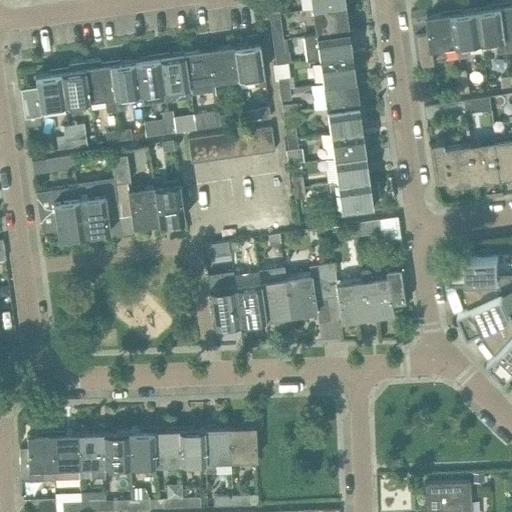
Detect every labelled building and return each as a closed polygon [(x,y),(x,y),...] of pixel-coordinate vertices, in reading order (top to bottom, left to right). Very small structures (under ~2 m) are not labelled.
[(276,0),(266,0),(268,10),(278,8),(276,0)] [(312,7),(316,33),(347,28),(343,3),(312,7)] [(504,4),(479,8),(484,39),(499,37),(501,50),(511,49),(504,4)] [(445,45),(459,43),(455,12),(427,16),(425,8),(411,10),(418,62),(446,58),(445,45)] [(455,12),(459,43),(461,56),(471,55),(469,41),(484,39),(479,8),(455,12)] [(280,16),(269,17),(272,39),(283,38),(281,27),(280,16)] [(320,58),(351,53),(347,28),(316,33),(304,34),(308,60),(320,58)] [(248,42),(233,44),(238,77),(240,88),(265,85),(264,73),(259,41),(258,38),(248,39),(248,42)] [(283,38),(272,39),(276,64),(286,63),(285,51),(284,48),(283,38)] [(213,80),(238,77),(233,44),(208,48),(213,80)] [(208,48),(182,52),(189,94),(214,90),(213,80),(208,48)] [(189,98),(189,94),(182,52),(157,55),(162,88),(165,102),(189,98)] [(320,58),(323,82),(354,77),(351,53),(320,58)] [(157,55),(133,59),(138,91),(162,88),(157,55)] [(109,111),(116,110),(108,63),(101,64),(100,58),(83,61),(89,99),(107,96),(109,111)] [(133,59),(108,63),(116,110),(129,108),(127,93),(138,91),(133,59)] [(69,68),(59,70),(64,102),(89,99),(83,61),(68,63),(69,68)] [(511,68),(510,69),(511,74),(499,75),(500,86),(511,84),(511,68)] [(36,85),(21,88),(25,117),(40,115),(42,114),(41,106),(43,105),(64,102),(59,70),(35,73),(36,85)] [(469,80),(468,70),(458,71),(459,81),(469,80)] [(279,77),(281,87),(290,86),(288,76),(279,77)] [(326,107),(358,103),(354,77),(323,82),(326,107)] [(459,81),(461,92),(471,91),(469,80),(459,81)] [(291,97),(290,86),(281,87),(282,98),(291,97)] [(474,98),(467,99),(469,112),(476,111),(474,98)] [(424,105),(426,118),(469,112),(467,99),(424,105)] [(297,102),(283,104),(282,104),(283,112),(284,112),(298,110),(297,102)] [(326,107),(330,131),(361,127),(358,103),(326,107)] [(268,106),(259,108),(260,119),(270,118),(269,109),(268,106)] [(163,110),(164,122),(174,120),(173,109),(163,110)] [(217,109),(192,113),(194,129),(219,125),(218,116),(217,109)] [(219,125),(230,124),(229,114),(218,116),(219,125)] [(176,132),(174,120),(164,122),(166,133),(176,132)] [(68,125),(63,126),(65,134),(65,137),(74,135),(76,146),(87,144),(84,123),(68,125)] [(286,127),(288,137),(297,136),(295,125),(286,127)] [(271,126),(258,128),(261,152),(274,150),(271,126)] [(333,156),(365,152),(361,127),(330,131),(333,156)] [(131,128),(119,129),(120,139),(132,138),(131,128)] [(258,128),(246,129),(250,154),(261,152),(258,128)] [(510,134),(499,135),(499,139),(504,176),(511,174),(511,128),(509,129),(510,134)] [(108,141),(120,139),(119,129),(106,131),(108,141)] [(246,129),(234,131),(238,156),(250,154),(246,129)] [(225,157),(238,156),(234,131),(223,133),(225,157)] [(223,133),(211,134),(214,159),(225,157),(223,133)] [(65,134),(56,135),(57,148),(76,146),(74,135),(65,137),(65,134)] [(211,134),(198,136),(201,161),(214,159),(211,134)] [(190,163),(201,161),(198,136),(187,138),(190,163)] [(288,137),(289,148),(299,147),(297,136),(288,137)] [(499,139),(473,142),(479,179),(504,176),(499,139)] [(172,140),(161,142),(162,152),(173,150),(172,140)] [(479,179),(473,142),(446,146),(445,141),(430,143),(436,180),(449,178),(450,183),(479,179)] [(333,156),(337,181),(368,176),(365,152),(333,156)] [(127,153),(109,156),(112,175),(119,216),(130,214),(132,225),(157,221),(152,185),(128,189),(127,181),(130,181),(127,153)] [(45,158),(31,160),(33,173),(47,171),(45,158)] [(112,175),(76,180),(76,184),(83,232),(110,228),(108,217),(119,216),(112,175)] [(293,176),(295,187),(304,185),(303,175),(293,176)] [(368,176),(337,181),(340,207),(341,215),(373,210),(372,202),(377,202),(375,186),(370,187),(368,176)] [(178,182),(152,185),(157,221),(184,217),(178,182)] [(58,236),(83,232),(76,184),(35,190),(41,231),(57,229),(58,236)] [(305,197),(304,185),(295,187),(296,198),(305,197)] [(379,218),(356,221),(357,234),(381,231),(379,218)] [(268,234),(269,244),(283,242),(281,232),(268,234)] [(239,238),(230,239),(232,249),(241,248),(239,238)] [(203,243),(204,256),(219,253),(217,241),(203,243)] [(480,255),(449,256),(450,280),(462,280),(468,308),(504,293),(511,289),(511,273),(498,274),(497,254),(492,254),(492,252),(480,252),(480,255)] [(366,267),(362,268),(369,315),(392,312),(391,300),(408,298),(403,259),(392,261),(385,269),(385,271),(371,273),(370,270),(366,267)] [(341,319),(369,315),(362,268),(360,268),(361,279),(339,282),(336,260),(324,262),(329,296),(337,295),(341,319)] [(313,274),(288,277),(293,313),(316,309),(315,298),(329,296),(324,262),(312,264),(313,274)] [(235,269),(207,272),(214,324),(243,320),(236,274),(235,269)] [(244,326),(269,322),(262,280),(246,283),(244,273),(236,274),(243,320),(244,326)] [(288,277),(262,280),(269,322),(282,320),(281,314),(293,313),(288,277)] [(468,308),(458,313),(468,335),(478,330),(495,354),(511,335),(511,311),(504,293),(468,308)] [(511,371),(511,335),(495,354),(487,362),(505,379),(508,376),(511,371)] [(229,426),(230,459),(256,458),(255,425),(229,426)] [(204,427),(205,460),(205,472),(216,471),(216,459),(230,459),(229,426),(204,427)] [(178,428),(180,461),(205,460),(204,427),(178,428)] [(153,429),(154,462),(180,461),(178,428),(153,429)] [(54,480),(52,433),(52,429),(41,430),(41,433),(27,434),(27,449),(19,449),(20,482),(54,480)] [(155,474),(154,462),(153,429),(128,430),(129,463),(144,462),(145,474),(155,474)] [(103,431),(104,464),(129,463),(128,430),(103,431)] [(78,432),(79,465),(104,464),(103,431),(78,432)] [(78,432),(52,433),(54,478),(79,477),(79,465),(78,432)] [(483,472),(473,472),(474,481),(486,481),(486,474),(483,474),(483,472)] [(471,511),(471,500),(470,480),(424,482),(424,483),(425,483),(427,511),(430,511),(429,511),(471,511)] [(181,506),(181,496),(180,484),(166,484),(167,497),(163,497),(163,507),(181,506)] [(232,504),(231,494),(213,495),(214,505),(232,504)] [(250,494),(231,494),(232,504),(250,504),(250,494)] [(199,496),(181,496),(181,506),(200,506),(199,496)] [(33,511),(56,511),(55,497),(30,498),(30,511),(33,511)] [(112,499),(113,509),(131,508),(131,498),(112,499)] [(149,498),(131,498),(131,508),(149,507),(149,498)] [(99,499),(80,500),(81,510),(99,509),(99,499)] [(62,501),(62,511),(81,510),(80,500),(62,501)]
